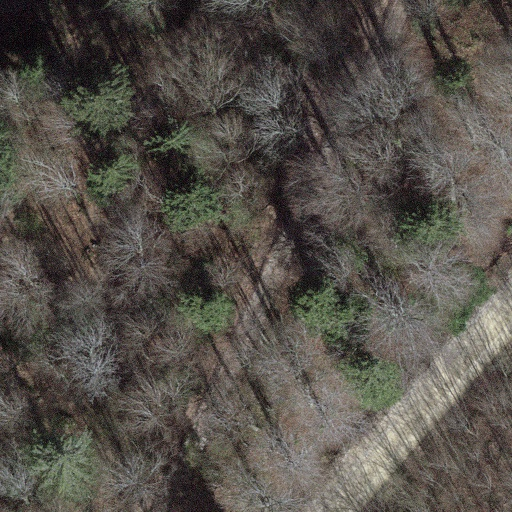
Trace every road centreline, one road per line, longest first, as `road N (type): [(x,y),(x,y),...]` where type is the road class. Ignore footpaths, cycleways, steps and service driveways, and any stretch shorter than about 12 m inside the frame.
road 1 (track): [(409,0),(165,511)]
road 2 (track): [(336,511),(418,406),(511,305)]
